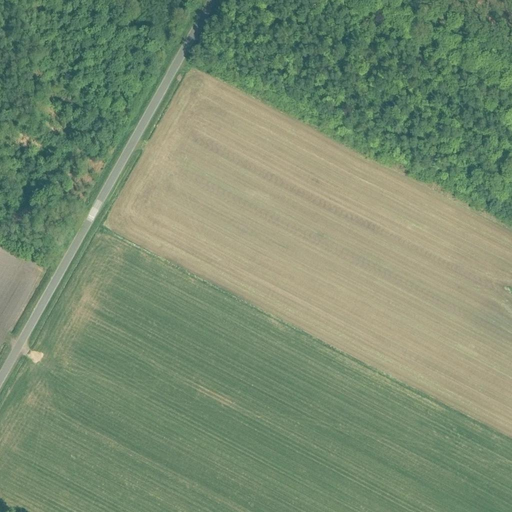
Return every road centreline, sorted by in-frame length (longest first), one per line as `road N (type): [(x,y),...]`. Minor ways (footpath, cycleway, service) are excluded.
road 1 (tertiary): [(0,379),(212,0)]
road 2 (track): [(511,101),(328,0)]
road 3 (track): [(84,0),(145,31),(197,81)]
